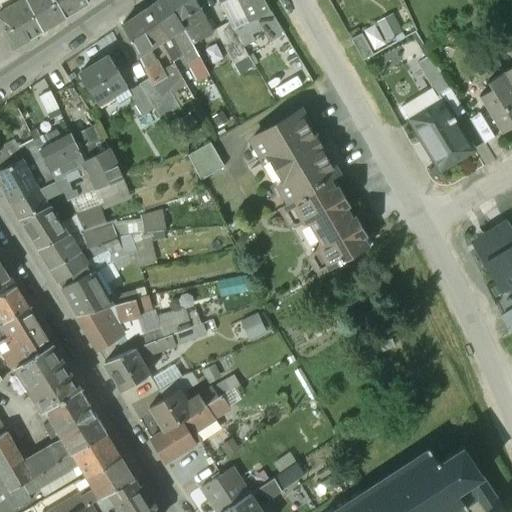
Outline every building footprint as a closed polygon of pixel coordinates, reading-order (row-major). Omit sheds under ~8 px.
[(18,0),(19,3),(0,13),(0,12),(0,27),(1,27),(3,31),(4,31),(13,47),(42,30),(27,0),(18,0)] [(55,0),(27,0),(42,30),(65,16),(55,0)] [(87,0),(55,0),(65,16),(89,2),(87,0)] [(182,25),(168,0),(157,0),(154,3),(144,10),(160,39),(171,32),(187,61),(198,54),(192,43),(181,25),(182,25)] [(168,0),(182,25),(181,25),(192,43),(212,32),(195,0),(196,0),(168,0)] [(270,10),(264,0),(238,0),(250,21),(264,14),(270,10)] [(254,40),(236,5),(224,11),(233,28),(243,46),(254,40)] [(162,70),(149,46),(160,39),(144,10),(122,25),(137,53),(150,79),(153,85),(162,97),(169,89),(178,80),(181,77),(174,64),(162,70)] [(283,33),(270,10),(264,14),(266,17),(262,26),(271,40),(283,33)] [(233,28),(229,22),(215,29),(233,64),(248,56),(243,46),(233,28)] [(361,33),(351,39),(362,60),(373,54),(361,33)] [(209,74),(198,54),(187,61),(191,68),(184,71),(190,84),(209,74)] [(450,87),(430,54),(417,62),(437,95),(450,87)] [(108,56),(80,73),(98,103),(126,86),(108,56)] [(511,66),(503,72),(511,86),(511,66)] [(511,86),(503,72),(487,81),(491,88),(479,96),(501,133),(511,125),(511,86)] [(162,97),(153,85),(150,79),(140,85),(152,105),(153,106),(159,117),(168,113),(179,107),(169,89),(162,97)] [(140,85),(130,92),(143,112),(153,106),(152,105),(140,85)] [(51,110),(61,108),(56,91),(46,94),(51,110)] [(473,148),(442,99),(410,119),(439,166),(443,167),(473,148)] [(301,110),(253,139),(256,137),(266,156),(264,157),(280,184),(282,183),(292,200),(330,178),(338,173),(301,110)] [(494,137),(479,112),(469,119),(484,143),(494,137)] [(168,113),(159,117),(163,124),(171,120),(168,113)] [(92,127),(85,131),(80,122),(72,127),(87,158),(94,171),(115,161),(103,136),(98,139),(92,127)] [(45,146),(39,150),(56,180),(57,182),(66,177),(87,168),(83,160),(84,159),(71,133),(45,146)] [(45,146),(40,136),(34,139),(39,150),(45,146)] [(34,139),(33,139),(22,145),(29,160),(33,158),(44,177),(52,173),(39,150),(34,139)] [(210,142),(187,155),(201,180),(223,167),(210,142)] [(39,188),(22,158),(0,170),(0,183),(11,203),(39,189),(39,188)] [(115,161),(94,171),(87,158),(84,159),(83,160),(87,168),(96,188),(122,177),(115,161)] [(56,180),(39,188),(39,189),(49,207),(50,207),(79,195),(76,188),(72,190),(66,177),(57,182),(56,180)] [(292,200),(282,206),(292,222),(297,224),(302,221),(310,222),(316,231),(349,211),(330,178),(292,200)] [(39,189),(11,203),(20,219),(49,207),(39,189)] [(49,207),(20,219),(38,249),(68,236),(84,230),(77,215),(61,225),(50,207),(49,207)] [(101,207),(77,215),(84,230),(106,223),(101,207)] [(349,211),(316,231),(321,240),(318,248),(312,251),(311,256),(321,273),(369,245),(349,211)] [(511,282),(511,228),(507,220),(483,235),(487,241),(476,247),(502,289),(511,282)] [(112,228),(97,235),(101,245),(117,238),(112,228)] [(68,236),(38,249),(50,268),(79,253),(68,236)] [(117,238),(101,245),(106,255),(121,248),(117,238)] [(79,253),(50,268),(57,280),(70,273),(75,280),(90,272),(85,264),(88,263),(90,265),(103,259),(102,257),(106,255),(101,245),(79,253)] [(129,254),(112,264),(116,271),(133,262),(129,254)] [(0,289),(12,282),(0,262),(0,289)] [(75,280),(61,288),(76,315),(113,305),(94,273),(91,275),(90,272),(75,280)] [(15,287),(0,295),(0,318),(4,324),(28,308),(15,287)] [(135,290),(117,295),(119,303),(131,299),(137,298),(135,290)] [(137,298),(131,299),(134,310),(149,305),(147,296),(137,298)] [(113,305),(76,315),(98,352),(112,343),(110,339),(122,333),(116,320),(135,315),(134,310),(131,299),(119,303),(113,305)] [(28,308),(4,324),(10,334),(0,339),(0,348),(12,368),(15,366),(51,344),(28,308)] [(184,310),(159,317),(162,328),(130,338),(133,348),(170,334),(191,326),(184,310)] [(245,318),(254,337),(271,329),(262,310),(245,318)] [(0,318),(0,339),(10,334),(4,324),(0,318)] [(191,326),(170,334),(175,344),(195,336),(191,326)] [(133,348),(104,362),(121,390),(149,373),(139,356),(175,344),(170,334),(133,348)] [(51,344),(15,366),(43,410),(45,409),(79,389),(51,344)] [(223,359),(201,369),(206,380),(228,369),(223,359)] [(167,371),(151,379),(158,391),(174,383),(167,371)] [(223,381),(212,388),(217,397),(221,395),(228,390),(223,381)] [(177,389),(149,408),(163,431),(205,405),(217,397),(212,388),(211,387),(186,402),(177,389)] [(79,389),(45,409),(52,420),(44,425),(55,443),(23,462),(31,475),(40,470),(105,432),(95,416),(95,415),(89,406),(79,389)] [(217,397),(205,405),(213,417),(232,404),(228,399),(225,401),(221,395),(217,397)] [(163,431),(150,439),(164,461),(213,430),(209,423),(214,419),(213,417),(205,405),(163,431)] [(4,432),(0,434),(0,468),(3,473),(0,475),(0,493),(9,488),(21,481),(31,475),(23,462),(4,432)] [(105,432),(40,470),(47,482),(79,464),(86,477),(120,456),(105,432)] [(438,459),(436,460),(428,447),(426,448),(428,450),(416,458),(415,456),(413,457),(414,459),(402,467),(401,465),(400,466),(401,468),(389,475),(388,474),(386,475),(387,476),(376,484),(375,482),(373,483),(374,485),(362,493),(361,491),(359,492),(361,494),(349,501),(348,500),(346,501),(347,503),(335,510),(334,509),(333,510),(334,511),(332,511),(453,511),(463,506),(465,507),(477,499),(485,511),(505,511),(499,503),(500,503),(463,446),(439,461),(438,459)] [(120,456),(86,477),(93,488),(86,488),(78,493),(85,504),(85,505),(89,503),(133,478),(120,456)] [(296,463),(261,486),(268,498),(304,475),(296,463)] [(233,467),(200,488),(215,511),(220,511),(250,493),(233,467)] [(31,475),(21,481),(28,492),(47,482),(40,470),(31,475)] [(154,511),(133,478),(89,503),(94,511),(108,511),(109,511),(107,509),(117,503),(122,511),(154,511)] [(78,493),(46,511),(72,511),(85,504),(78,493)] [(250,493),(220,511),(268,511),(262,503),(258,506),(250,493)] [(85,505),(73,511),(94,511),(89,503),(85,505)]
